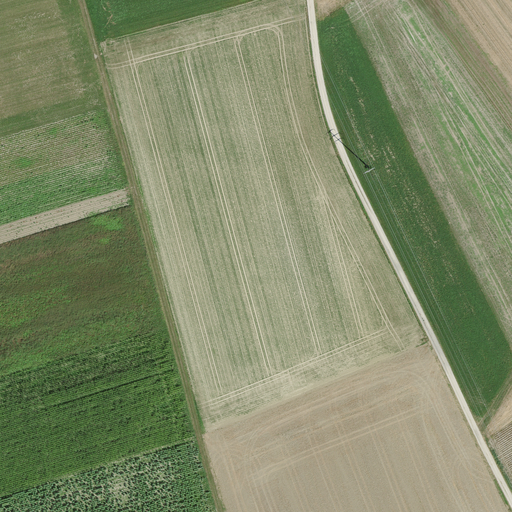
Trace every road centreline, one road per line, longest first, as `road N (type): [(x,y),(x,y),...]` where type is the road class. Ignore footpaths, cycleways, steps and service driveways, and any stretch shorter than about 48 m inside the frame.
road 1 (track): [(511,500),(331,128),(305,0)]
road 2 (track): [(219,511),(82,0)]
